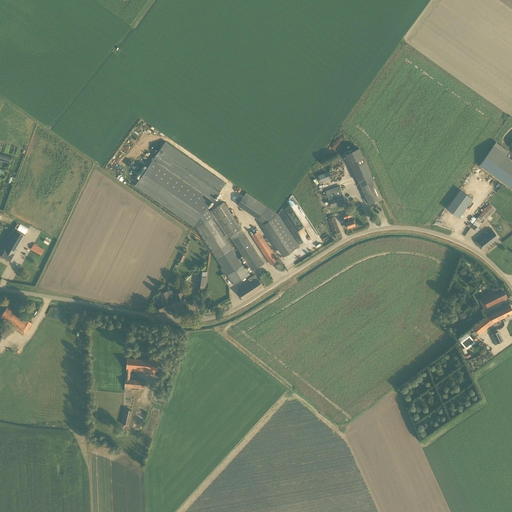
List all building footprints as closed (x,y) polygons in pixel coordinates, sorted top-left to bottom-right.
[(165,142),(153,160),(212,200),(213,201),(225,183),(165,142)] [(511,159),(507,156),(510,153),(508,151),(496,142),(479,166),(511,189),(511,159)] [(359,148),(345,154),(351,168),(365,162),(359,148)] [(0,161),(9,164),(11,158),(0,154),(0,161)] [(144,173),(141,178),(135,186),(194,226),(212,200),(153,160),(144,173)] [(327,173),(318,176),(321,183),(330,180),(327,173)] [(382,199),(372,176),(359,182),(369,205),(382,199)] [(341,190),(327,195),(331,208),(346,203),(341,190)] [(460,190),(447,209),(459,217),(472,199),(460,190)] [(277,215),(246,192),(237,206),(262,224),(277,215)] [(264,264),(224,202),(209,212),(227,239),(230,237),(246,261),(242,264),(212,218),(196,228),(222,268),(220,270),(223,274),(225,272),(234,285),(250,275),(245,268),(249,266),(252,271),(264,264)] [(485,221),(495,209),(490,204),(479,215),(481,217),(479,219),(481,221),(483,219),(485,221)] [(351,221),(349,218),(351,217),(349,214),(343,216),(344,220),(346,223),(348,228),(356,225),(354,220),(351,221)] [(283,259),(298,248),(277,215),(262,224),(262,225),(283,259)] [(334,233),(339,231),(334,217),(328,219),(334,233)] [(484,249),(498,238),(492,229),(488,232),(487,233),(479,239),(475,242),(477,245),(478,244),(481,248),(483,247),(484,249)] [(6,248),(1,256),(10,261),(25,235),(17,230),(14,234),(10,232),(8,236),(12,238),(7,247),(7,248),(6,248)] [(258,231),(252,235),(271,265),(278,260),(258,231)] [(41,255),(44,250),(37,246),(34,244),(31,250),(41,255)] [(207,277),(207,272),(200,271),(199,276),(197,287),(206,288),(207,277)] [(243,300),(263,286),(257,278),(253,280),(251,277),(248,279),(250,283),(250,282),(240,289),(242,292),(239,294),(243,300)] [(497,293),(495,290),(482,297),(483,299),(487,307),(507,297),(504,290),(497,293)] [(160,312),(173,307),(169,300),(171,300),(168,291),(161,294),(163,300),(156,302),(160,312)] [(175,295),(176,297),(171,300),(169,300),(173,307),(186,302),(183,295),(182,292),(175,295)] [(502,318),(511,313),(511,309),(509,304),(503,307),(504,309),(499,311),(502,318)] [(3,320),(24,334),(32,323),(7,306),(0,317),(0,321),(2,323),(3,320)] [(479,334),(492,323),(502,318),(499,311),(491,315),(474,328),(479,334)] [(0,329),(0,343),(3,338),(5,340),(10,332),(1,327),(0,329)] [(464,347),(473,340),(467,332),(458,339),(464,347)] [(495,345),(503,341),(499,332),(493,335),(491,336),(495,345)] [(157,371),(158,361),(127,358),(124,391),(129,391),(129,388),(143,389),(144,380),(130,379),(130,370),(148,372),(148,374),(155,374),(155,371),(157,371)] [(122,409),(119,424),(127,425),(130,410),(122,409)]
